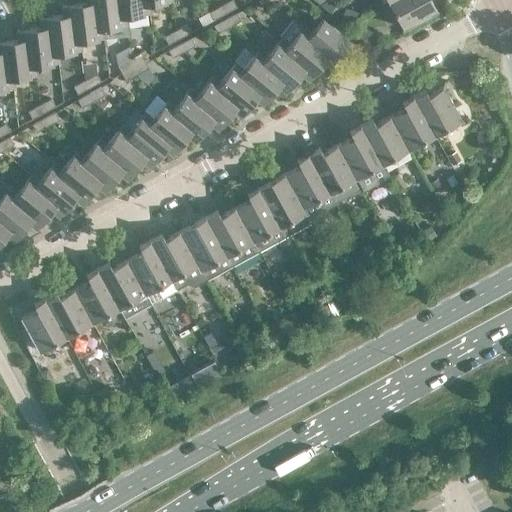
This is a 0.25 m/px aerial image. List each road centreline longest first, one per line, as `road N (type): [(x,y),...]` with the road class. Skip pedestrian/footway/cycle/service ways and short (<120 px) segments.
road 1 (residential): [(497,15),(0,292)]
road 2 (secondary): [(511,278),(86,511)]
road 3 (secondary): [(195,511),(511,336)]
